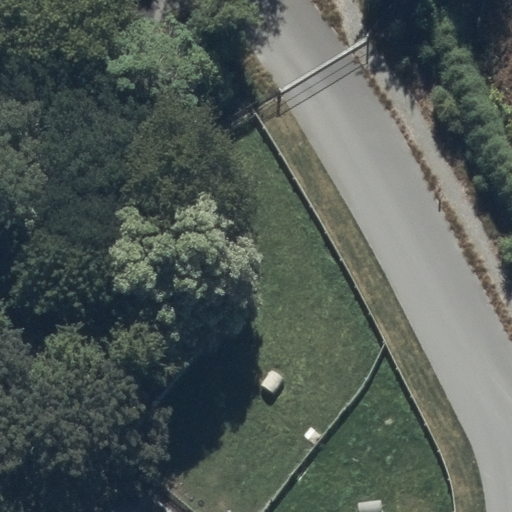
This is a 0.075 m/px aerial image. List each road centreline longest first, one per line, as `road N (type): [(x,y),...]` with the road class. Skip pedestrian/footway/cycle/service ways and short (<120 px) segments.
road 1 (unknown): [(268,0),(427,280),(479,421),(495,511)]
road 2 (unknown): [(125,0),(0,333)]
